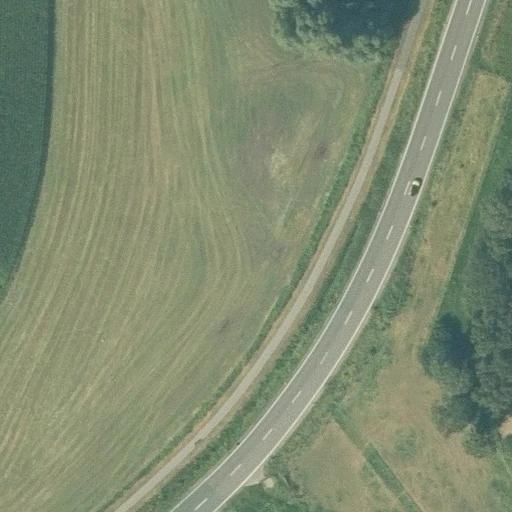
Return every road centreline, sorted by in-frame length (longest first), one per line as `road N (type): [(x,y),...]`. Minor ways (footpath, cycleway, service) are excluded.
road 1 (primary): [(413,183),(345,325),(305,386),(192,511)]
road 2 (primary): [(473,0),(413,183)]
